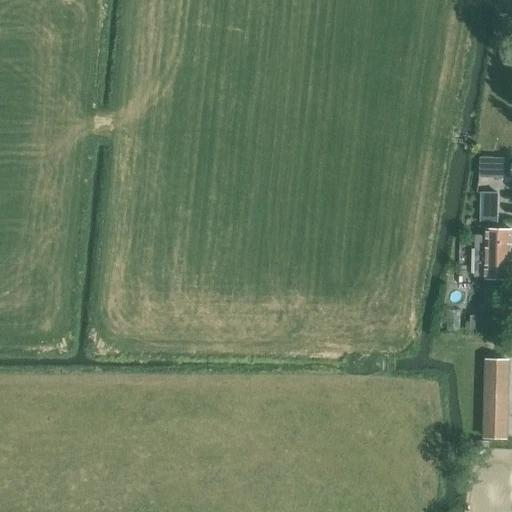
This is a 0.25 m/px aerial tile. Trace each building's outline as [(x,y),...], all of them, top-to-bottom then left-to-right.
[(491,159),(480,159),(479,178),(491,178),(491,159)] [(498,194),(481,194),(481,222),(498,223),(498,194)] [(474,265),(474,276),(485,277),(485,279),(510,280),(511,231),(486,230),(486,237),(475,237),(475,249),(474,265)] [(498,319),(472,318),(472,329),(498,330),(498,319)] [(484,438),(506,438),(508,362),(486,362),(484,438)] [(489,442),(477,442),(477,451),(489,451),(489,442)]
